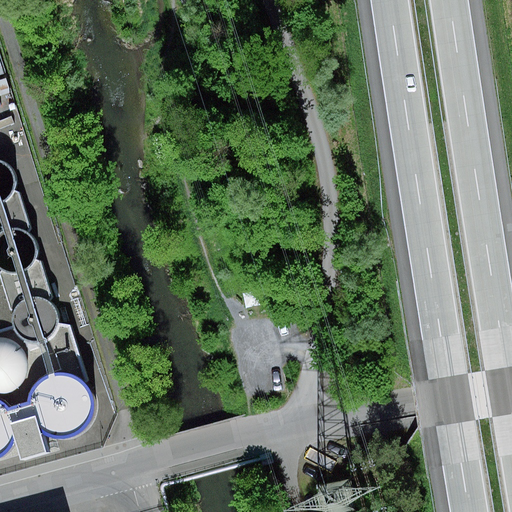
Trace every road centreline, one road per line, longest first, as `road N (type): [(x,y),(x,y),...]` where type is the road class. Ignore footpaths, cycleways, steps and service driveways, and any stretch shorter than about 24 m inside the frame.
road 1 (track): [(296,511),(289,458),(332,245),(319,138),(271,0)]
road 2 (unclassified): [(511,386),(240,434),(0,499)]
road 3 (motorway): [(391,0),(468,511)]
road 4 (track): [(0,0),(138,462)]
road 5 (motorway): [(511,408),(452,0)]
